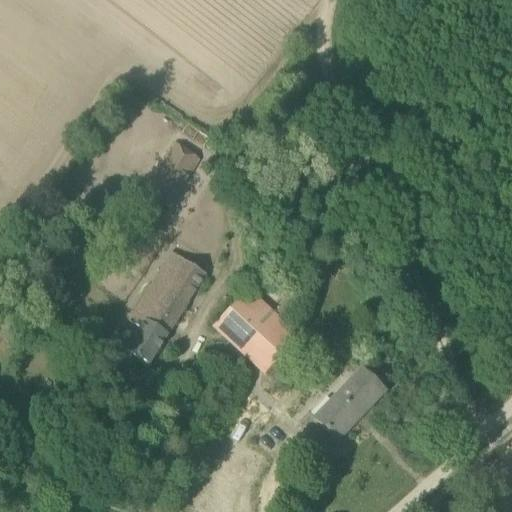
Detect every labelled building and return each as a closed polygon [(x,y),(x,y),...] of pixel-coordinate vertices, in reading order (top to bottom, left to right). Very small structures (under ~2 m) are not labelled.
[(173,204),(197,162),(173,148),(148,189),(173,204)] [(189,303),(205,275),(172,255),(151,286),(129,322),(141,330),(127,352),(149,366),(183,312),(189,303)] [(214,327),(247,358),(281,323),(244,289),(214,327)] [(299,339),(281,323),(247,358),(265,375),(299,339)] [(358,373),(314,421),(335,441),(366,408),(368,410),(382,396),(358,373)]
